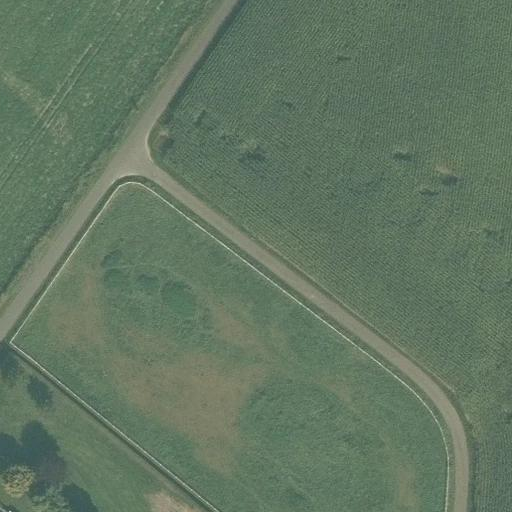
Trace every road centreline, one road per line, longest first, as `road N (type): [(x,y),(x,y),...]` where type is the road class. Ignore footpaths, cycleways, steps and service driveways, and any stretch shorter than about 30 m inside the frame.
road 1 (residential): [(459,511),(463,472),(453,426),(416,377),(125,153)]
road 2 (residential): [(0,334),(125,153)]
road 3 (unclassified): [(125,153),(236,0)]
